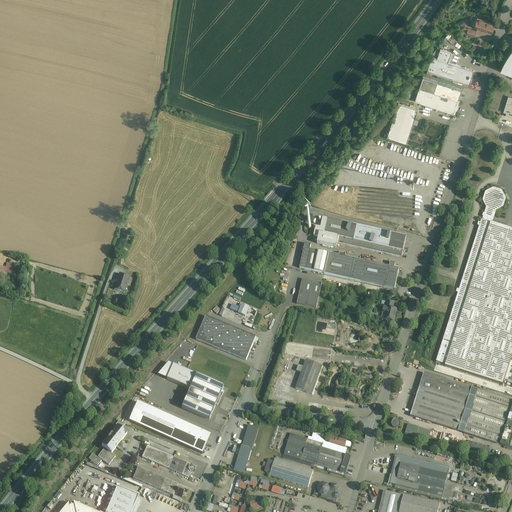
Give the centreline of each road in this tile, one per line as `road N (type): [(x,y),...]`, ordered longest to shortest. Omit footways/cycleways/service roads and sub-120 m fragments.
road 1 (primary): [(0,511),(336,126),(435,0)]
road 2 (residential): [(375,426),(511,3)]
road 3 (unclassified): [(375,426),(242,405)]
